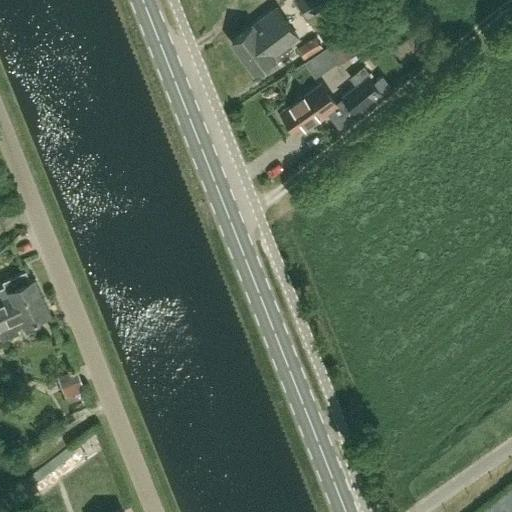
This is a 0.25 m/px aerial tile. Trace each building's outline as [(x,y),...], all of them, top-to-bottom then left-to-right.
[(312,14),(329,4),(326,0),(295,0),(306,18),(312,14)] [(272,63),(291,47),(289,44),(298,37),(275,8),(230,43),(253,72),(269,60),(272,63)] [(338,64),(356,52),(344,34),(326,46),(338,64)] [(318,50),(322,47),(315,36),(297,48),(305,59),(318,50)] [(356,110),(378,92),(366,77),(369,74),(363,67),(348,79),(354,87),(344,95),(356,110)] [(323,118),(340,105),(321,80),(281,111),(284,114),(281,116),(288,125),(290,123),(298,133),(321,116),(323,118)] [(0,329),(21,320),(25,331),(26,332),(39,326),(36,319),(49,314),(34,278),(30,279),(26,270),(3,280),(5,285),(0,287),(0,329)] [(28,491),(80,452),(76,447),(70,452),(68,449),(23,484),(28,491)]
